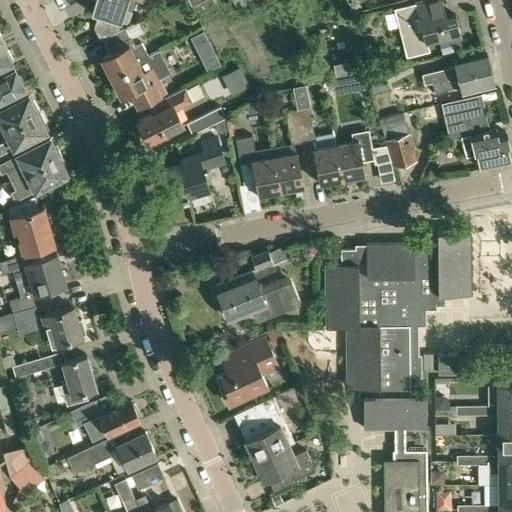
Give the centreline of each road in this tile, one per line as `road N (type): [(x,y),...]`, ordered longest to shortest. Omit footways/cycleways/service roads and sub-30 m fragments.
road 1 (residential): [(137,253),(511,182)]
road 2 (unclassified): [(137,253),(110,171),(24,0)]
road 3 (unclassified): [(235,511),(168,367),(137,253)]
